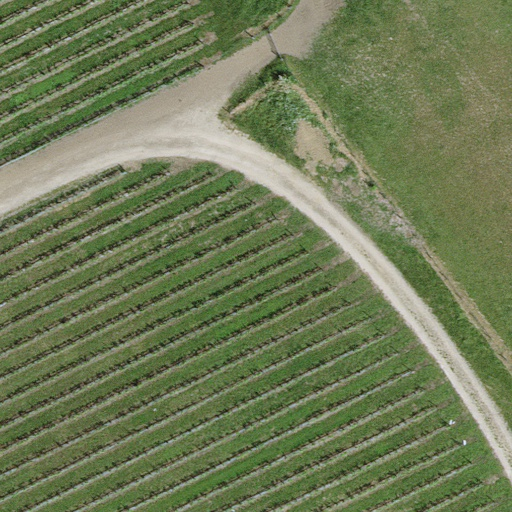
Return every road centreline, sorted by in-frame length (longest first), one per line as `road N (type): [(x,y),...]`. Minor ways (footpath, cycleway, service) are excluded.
road 1 (track): [(511,458),(395,285),(320,203),(251,152),(164,122)]
road 2 (track): [(0,205),(280,52)]
